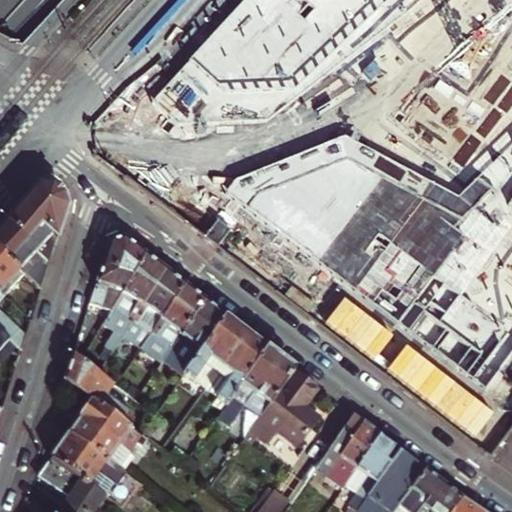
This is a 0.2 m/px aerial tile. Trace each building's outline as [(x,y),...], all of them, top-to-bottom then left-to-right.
[(227,32),(245,13),(231,0),(210,0),(202,8),(227,32)] [(185,24),(120,95),(145,119),(211,48),(185,24)] [(54,185),(39,185),(20,205),(0,227),(0,252),(24,275),(40,289),(67,207),(64,194),(54,185)] [(214,220),(200,237),(213,247),(227,229),(214,220)] [(89,303),(111,309),(145,256),(123,239),(108,244),(89,303)] [(0,292),(5,297),(24,275),(0,252),(0,292)] [(145,256),(111,309),(101,324),(112,332),(96,358),(102,363),(120,337),(164,271),(145,256)] [(164,271),(120,337),(139,352),(142,349),(184,286),(164,271)] [(204,302),(184,286),(142,349),(161,364),(163,362),(204,302)] [(0,310),(0,301),(5,297),(0,292),(0,331),(8,339),(21,350),(26,334),(0,310)] [(183,377),(184,376),(224,317),(204,302),(163,362),(183,377)] [(224,317),(184,376),(203,391),(207,385),(218,394),(211,406),(221,413),(265,348),(224,317)] [(0,348),(8,339),(0,331),(0,348)] [(265,348),(221,413),(215,421),(229,429),(244,407),(260,418),(293,370),(265,348)] [(63,380),(91,401),(114,418),(122,406),(107,395),(113,385),(96,373),(79,359),(72,354),(63,380)] [(314,416),(299,406),(294,402),(299,394),(304,398),(313,385),(293,370),(260,418),(252,430),(269,442),(278,429),(297,442),(314,416)] [(299,406),(304,398),(299,394),(294,402),(299,406)] [(78,418),(66,435),(120,474),(132,457),(127,454),(134,444),(139,448),(140,449),(146,442),(141,438),(114,418),(91,401),(89,403),(87,402),(76,417),(78,418)] [(352,416),(328,450),(339,457),(363,424),(352,416)] [(146,442),(161,453),(171,438),(152,423),(141,438),(146,442)] [(314,471),(341,490),(379,436),(363,424),(339,457),(328,450),(314,471)] [(66,435),(49,458),(102,497),(110,485),(114,488),(122,476),(120,474),(66,435)] [(376,484),(398,451),(379,436),(341,490),(361,505),(376,484)] [(127,454),(132,457),(139,448),(134,444),(127,454)] [(175,451),(169,459),(182,469),(188,460),(175,451)] [(362,511),(395,511),(425,471),(398,451),(376,484),(361,505),(358,509),(362,511)] [(65,498),(56,511),(94,511),(105,499),(102,497),(49,458),(37,476),(65,498)] [(425,471),(395,511),(452,511),(461,499),(425,471)] [(123,477),(122,476),(114,488),(110,485),(102,497),(105,499),(120,510),(134,492),(130,490),(133,486),(126,481),(123,477)] [(276,499),(266,511),(286,511),(289,509),(276,499)] [(480,511),(461,499),(452,511),(480,511)]
